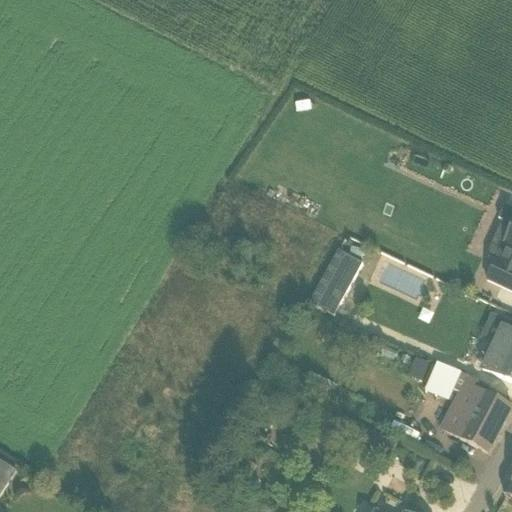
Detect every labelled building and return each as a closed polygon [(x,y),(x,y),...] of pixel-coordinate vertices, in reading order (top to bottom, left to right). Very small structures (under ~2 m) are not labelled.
[(497,262),(487,283),(511,294),(511,210),(505,207),(499,221),(511,226),(511,229),(505,245),(509,247),(501,264),(497,262)] [(337,254),(308,307),(333,321),(362,268),(337,254)] [(483,372),(511,385),(511,331),(503,327),(495,344),(483,372)] [(403,357),(399,365),(407,369),(411,360),(403,357)] [(453,393),(460,377),(439,367),(437,366),(435,369),(428,386),(425,393),(434,397),(436,393),(450,399),(453,393)] [(511,410),(475,390),(478,384),(460,377),(453,393),(461,396),(451,415),(443,431),(488,456),(511,410)] [(388,463),(397,446),(372,432),(363,450),(388,463)] [(0,500),(17,474),(0,462),(0,500)] [(257,468),(250,463),(244,472),(252,477),(257,468)]
